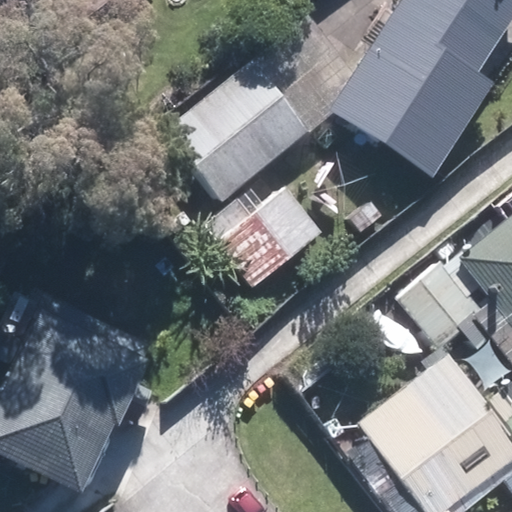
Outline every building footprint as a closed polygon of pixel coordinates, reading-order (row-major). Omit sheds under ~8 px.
[(30,0),(56,34),(102,0),(30,0)] [(502,0),(386,0),(310,120),(415,187),(477,91),(479,88),(464,78),(510,5),(502,0)] [(212,207),(298,134),(241,66),(154,139),(212,207)] [(236,289),(310,227),(274,184),(200,246),(236,289)] [(511,350),(511,232),(501,219),(443,266),(511,350)] [(428,272),(390,307),(425,344),(463,310),(428,272)] [(0,470),(66,498),(130,347),(18,300),(0,343),(0,470)] [(418,511),(440,511),(511,461),(511,460),(446,367),(359,428),(418,511)]
